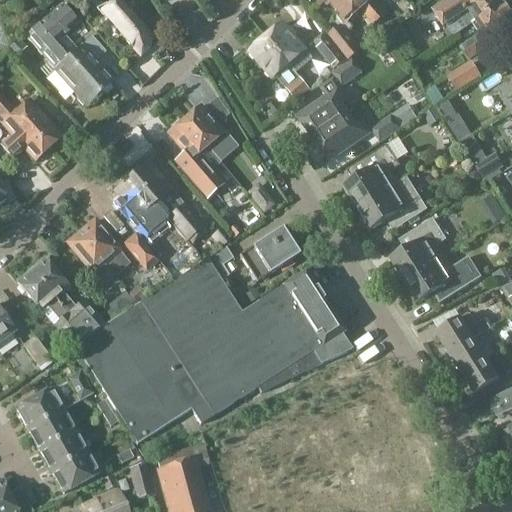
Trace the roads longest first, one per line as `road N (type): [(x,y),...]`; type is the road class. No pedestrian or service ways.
road 1 (residential): [(497,511),(262,136)]
road 2 (residential): [(0,260),(104,139),(248,0)]
